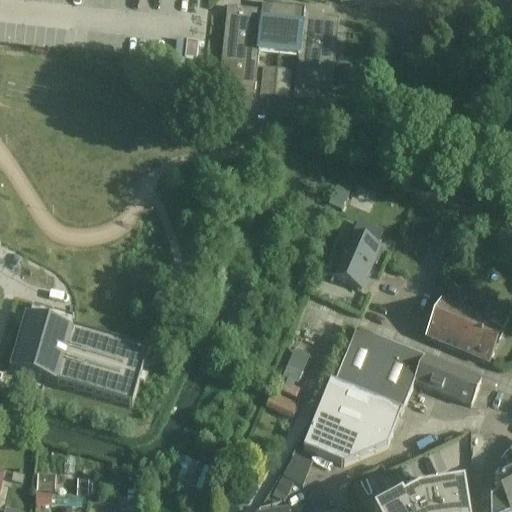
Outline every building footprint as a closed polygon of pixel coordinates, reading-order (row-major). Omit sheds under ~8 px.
[(339,0),(339,5),(341,5),(423,14),(439,15),(440,0),(339,0)] [(511,0),(451,0),(449,17),(511,23),(511,0)] [(279,57),(284,9),(263,7),(262,14),(227,10),(219,94),(255,98),(259,55),(279,57)] [(284,9),(279,57),(299,59),(294,102),(330,106),(339,22),(304,18),(305,11),(284,9)] [(380,37),(378,53),(411,57),(413,40),(380,37)] [(339,68),(337,89),(351,90),(353,69),(339,68)] [(493,73),(491,89),(507,91),(509,75),(493,73)] [(330,264),(324,278),(361,294),(374,266),(376,267),(382,254),(379,253),(380,250),(378,249),(352,238),(349,237),(344,250),(338,247),(330,264)] [(482,322),(441,305),(425,342),(489,368),(511,315),(489,306),(482,322)] [(26,320),(9,376),(132,412),(139,387),(145,368),(148,355),(70,333),(29,321),(26,320)] [(331,387),(304,454),(343,469),(387,451),(401,416),(402,416),(414,387),(471,410),(481,386),(424,363),(383,347),(362,338),(356,336),(335,388),(331,387)] [(500,497),(490,502),(490,511),(511,511),(511,476),(494,486),(500,497)] [(402,505),(388,511),(466,511),(464,493),(417,501),(417,502),(403,509),(402,505)]
